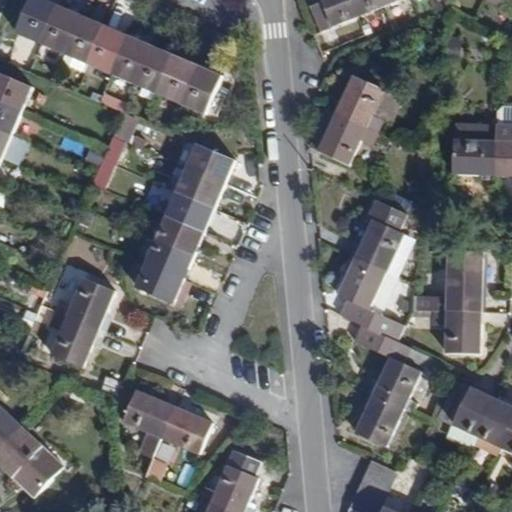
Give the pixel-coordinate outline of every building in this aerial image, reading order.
[(41,0),(32,0),(18,34),(42,44),(58,7),(41,0)] [(309,0),(308,0),(321,33),(359,17),(352,0),(309,0)] [(352,0),(359,17),(384,7),(381,0),(352,0)] [(511,0),(484,0),(500,8),(504,0),(511,0)] [(58,7),(42,44),(66,54),(81,17),(58,7)] [(81,17),(66,54),(89,64),(105,27),(81,17)] [(105,27),(89,64),(113,74),(129,37),(105,27)] [(129,37),(113,74),(137,85),(153,47),(129,37)] [(153,47),(137,85),(160,95),(176,57),(153,47)] [(176,57),(160,95),(184,105),(200,67),(176,57)] [(200,67),(184,105),(208,115),(224,78),(200,67)] [(0,73),(0,101),(24,112),(34,89),(0,73)] [(355,76),(337,115),(380,135),(397,96),(355,76)] [(0,101),(0,129),(14,135),(24,112),(0,101)] [(138,118),(124,112),(114,137),(128,143),(138,118)] [(337,115),(320,152),(350,166),(362,142),(374,147),(380,135),(337,115)] [(497,127),(497,143),(497,176),(511,176),(511,125),(497,125),(497,127)] [(455,142),(454,175),(497,176),(497,143),(497,127),(468,127),(468,129),(457,129),(456,142),(455,142)] [(0,129),(0,157),(3,159),(14,135),(0,129)] [(199,146),(189,170),(226,186),(236,162),(199,146)] [(96,183),(108,186),(113,163),(101,161),(96,183)] [(189,170),(179,193),(216,210),(226,186),(189,170)] [(179,193),(168,217),(206,233),(216,210),(179,193)] [(378,202),(370,219),(375,221),(358,259),(388,273),(405,235),(400,233),(408,216),(378,202)] [(168,217),(158,241),(195,257),(206,233),(168,217)] [(417,241),(405,235),(388,273),(400,278),(417,241)] [(158,241),(148,264),(185,281),(195,257),(158,241)] [(451,252),(450,298),(417,297),(417,312),(434,312),(483,313),(484,253),(451,252)] [(358,259),(340,298),(349,302),(342,317),(363,327),(399,343),(407,328),(383,317),(370,311),(388,273),(358,259)] [(148,264),(138,289),(175,305),(185,281),(148,264)] [(400,278),(388,273),(370,311),(383,317),(400,278)] [(85,280),(69,318),(100,331),(107,316),(116,293),(85,280)] [(482,355),(483,313),(434,312),(434,326),(449,326),(448,354),(482,355)] [(114,318),(107,316),(100,331),(107,334),(114,318)] [(69,318),(53,356),(84,369),(93,347),(100,331),(69,318)] [(392,359),(375,396),(405,410),(430,357),(399,343),(363,327),(356,342),(392,359)] [(107,334),(100,331),(93,347),(100,350),(107,334)] [(455,380),(438,417),(456,425),(480,437),(497,400),(473,389),(455,380)] [(138,392),(125,423),(148,433),(139,453),(155,460),(164,439),(177,409),(138,392)] [(375,396),(357,434),(388,448),(405,410),(375,396)] [(511,407),(497,400),(480,437),(503,447),(511,427),(511,407)] [(0,405),(0,450),(23,427),(0,405)] [(177,409),(164,439),(202,455),(215,424),(177,409)] [(480,437),(456,425),(450,437),(474,449),(480,437)] [(23,427),(0,450),(0,464),(36,499),(66,468),(23,427)] [(511,427),(503,447),(511,451),(511,427)] [(235,452),(229,467),(225,477),(218,493),(205,488),(200,499),(228,511),(246,511),(250,503),(260,480),(257,478),(263,464),(235,452)] [(392,485),(398,472),(373,461),(368,473),(392,485)] [(225,477),(212,471),(205,488),(218,493),(225,477)] [(368,473),(362,485),(387,497),(392,485),(368,473)] [(362,485),(357,498),(381,509),(387,497),(362,485)] [(357,498),(351,510),(350,511),(379,511),(381,509),(357,498)] [(228,511),(200,499),(195,511),(197,511),(228,511)] [(254,511),(257,506),(250,503),(246,511),(254,511)]
